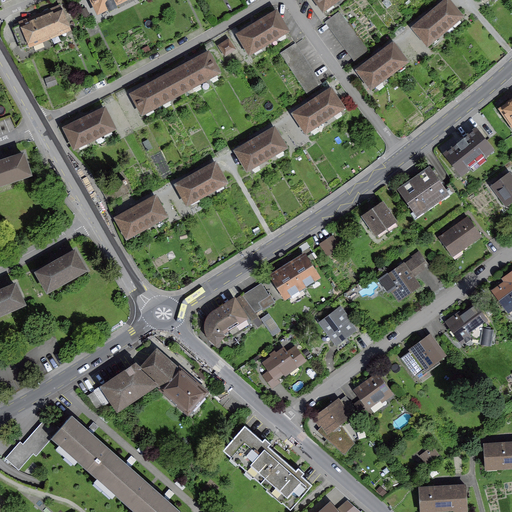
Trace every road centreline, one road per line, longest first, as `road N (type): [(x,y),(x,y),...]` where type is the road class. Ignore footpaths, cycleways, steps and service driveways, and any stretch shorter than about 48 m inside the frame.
road 1 (tertiary): [(403,155),(163,313)]
road 2 (residential): [(285,424),(511,253)]
road 3 (residential): [(270,0),(41,124)]
road 4 (residential): [(288,0),(403,155)]
road 5 (tertiary): [(163,313),(0,415)]
road 6 (tertiary): [(163,313),(285,424)]
road 7 (tertiary): [(511,66),(403,155)]
road 8 (tertiary): [(285,424),(383,511)]
